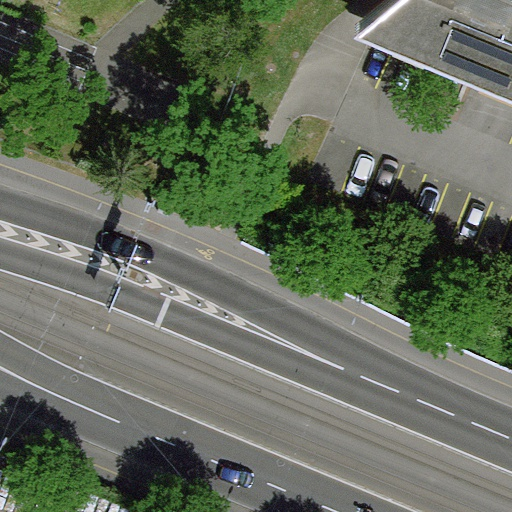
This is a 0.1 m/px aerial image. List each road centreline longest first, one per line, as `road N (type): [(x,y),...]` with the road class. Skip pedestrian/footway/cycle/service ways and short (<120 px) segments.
road 1 (primary): [(453,414),(222,280),(85,224),(0,201)]
road 2 (tertiary): [(453,414),(95,285),(0,259)]
road 3 (primary): [(119,419),(340,511)]
road 4 (tertiary): [(0,350),(119,419)]
road 5 (primary): [(0,371),(119,419)]
